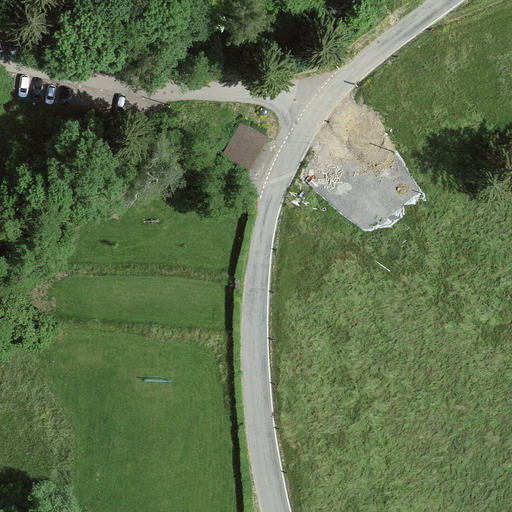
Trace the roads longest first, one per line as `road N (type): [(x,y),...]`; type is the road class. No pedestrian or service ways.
road 1 (unclassified): [(278,511),(260,386),(264,228),(285,163),(332,89)]
road 2 (residential): [(332,89),(252,94),(57,78),(0,63)]
road 3 (unclassified): [(332,89),(441,0)]
